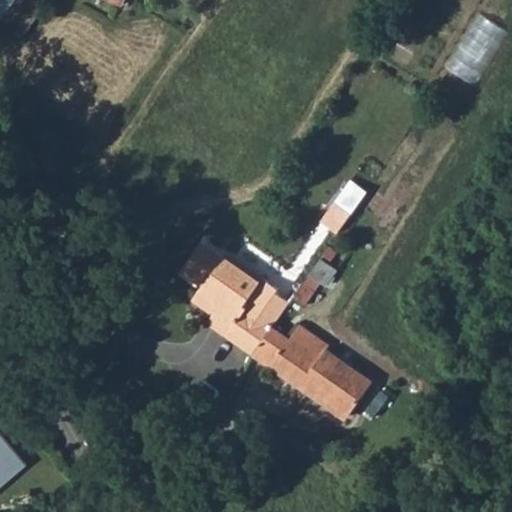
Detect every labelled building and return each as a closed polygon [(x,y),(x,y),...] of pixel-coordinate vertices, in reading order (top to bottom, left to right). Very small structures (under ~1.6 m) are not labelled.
[(0,0),(0,41),(3,43),(21,1),(21,0),(0,0)] [(3,43),(28,55),(53,0),(21,0),(21,1),(3,43)] [(97,0),(116,9),(117,9),(121,0),(97,0)] [(477,13),(447,68),(477,84),(507,30),(477,13)] [(335,236),(348,217),(330,206),(317,225),(335,236)] [(179,277),(199,291),(200,290),(185,280),(184,273),(197,253),(205,251),(220,261),(220,260),(200,246),(179,277)] [(256,285),(220,260),(220,261),(205,251),(197,253),(184,273),(185,280),(200,290),(199,291),(212,300),(212,301),(216,312),(212,317),(209,322),(212,329),(253,359),(271,331),(288,306),(273,296),(275,293),(259,281),(256,285)] [(223,257),(220,260),(256,285),(259,281),(223,257)] [(292,300),(303,307),(318,285),(323,289),(335,271),(319,260),(292,300)] [(191,303),(212,317),(216,312),(209,306),(212,301),(212,300),(199,291),(191,303)] [(291,344),(315,360),(326,344),(302,328),(291,344)] [(253,359),(296,388),(315,360),(291,344),(271,331),(253,359)] [(296,388),(301,391),(305,385),(354,416),(376,383),(330,353),(333,348),(326,344),(315,360),(296,388)] [(0,485),(19,471),(0,446),(0,485)]
